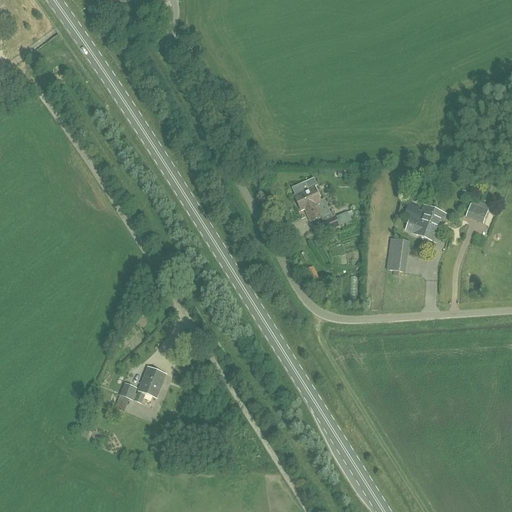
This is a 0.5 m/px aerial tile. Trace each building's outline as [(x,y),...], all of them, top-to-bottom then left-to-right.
[(305,182),(292,188),(295,196),(294,197),(301,211),(305,209),(311,222),(321,217),(322,217),(328,231),(338,226),(332,211),(329,213),(323,200),(321,201),(314,187),(308,190),(305,182)] [(476,206),(471,204),(466,217),(471,219),(476,206)] [(408,207),(404,216),(410,218),(406,229),(413,232),(412,234),(435,243),(446,214),(424,206),(422,212),(422,213),(421,212),(408,207)] [(482,208),(477,221),(483,224),(488,211),(482,208)] [(392,240),(387,271),(404,273),(408,243),(392,240)] [(156,399),(166,375),(148,368),(134,402),(141,405),(145,395),(156,399)] [(137,389),(129,385),(125,383),(119,396),(130,400),(132,401),(137,389)]
